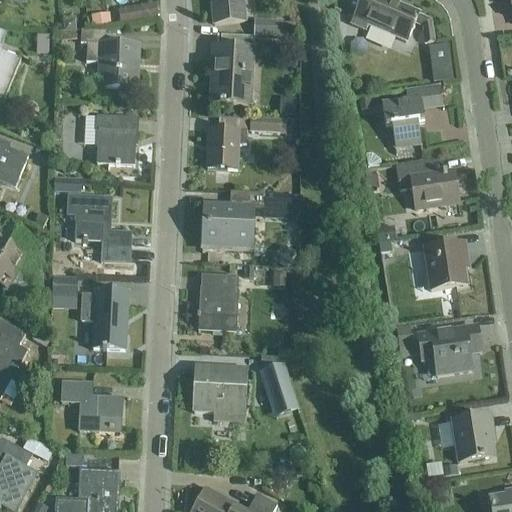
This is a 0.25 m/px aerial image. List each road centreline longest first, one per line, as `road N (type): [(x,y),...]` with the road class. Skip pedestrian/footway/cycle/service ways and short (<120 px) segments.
road 1 (residential): [(153,511),(175,0)]
road 2 (residential): [(511,308),(462,0)]
